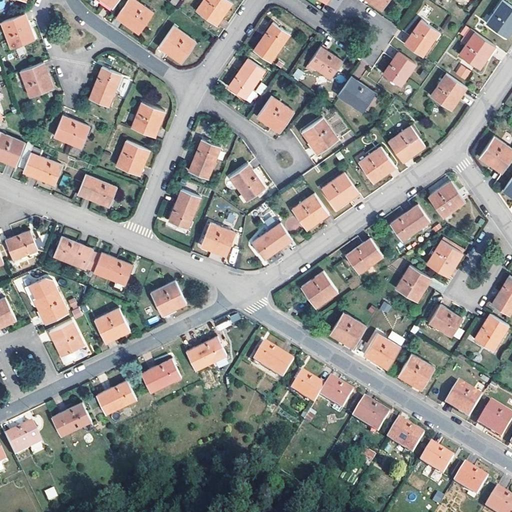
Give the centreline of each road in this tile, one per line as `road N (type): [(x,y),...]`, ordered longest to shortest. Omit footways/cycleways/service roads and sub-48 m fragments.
road 1 (residential): [(243,295),(511,463)]
road 2 (residential): [(0,415),(243,295)]
road 3 (residential): [(243,295),(454,149)]
road 4 (residential): [(499,215),(460,290),(482,293),(511,245)]
road 5 (residential): [(136,242),(193,92)]
road 6 (residential): [(193,92),(73,0)]
road 7 (residential): [(0,187),(136,242)]
road 8 (residential): [(329,30),(363,53),(375,49),(384,24),(355,4),(346,7)]
road 9 (residential): [(136,242),(213,273),(243,295)]
